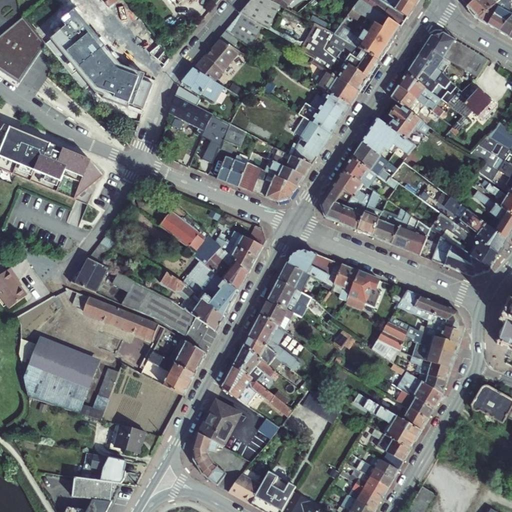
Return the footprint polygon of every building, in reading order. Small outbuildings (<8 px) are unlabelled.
[(269,0),(252,0),(240,13),(263,26),(268,29),(269,26),(279,5),(269,0)] [(269,0),(279,5),(285,9),(292,0),(307,0),(308,0),(307,0),(269,0)] [(360,0),(335,34),(381,60),(409,17),(381,0),(360,0)] [(381,0),(409,17),(419,0),(381,0)] [(472,16),(479,20),(490,10),(500,0),(475,0),(467,7),(472,16)] [(497,7),(504,0),(500,0),(490,10),(479,20),(488,25),(495,13),(493,11),(497,7)] [(488,25),(499,32),(511,17),(511,14),(501,9),(511,2),(511,1),(510,0),(504,0),(497,7),(493,11),(495,13),(488,25)] [(225,32),(239,40),(251,48),(263,26),(240,13),(225,32)] [(46,45),(23,17),(0,35),(0,69),(20,83),(46,45)] [(511,17),(499,32),(511,39),(511,17)] [(328,50),(346,62),(369,78),(381,60),(335,34),(315,24),(305,42),(301,48),(302,48),(322,60),(328,50)] [(269,26),(268,29),(301,48),(305,42),(299,43),(269,26)] [(239,40),(225,32),(219,39),(234,48),(239,40)] [(432,64),(443,74),(448,66),(441,62),(443,58),(477,78),(488,61),(445,34),(432,37),(420,55),(432,64)] [(219,39),(194,70),(215,82),(240,52),(234,48),(219,39)] [(166,45),(156,51),(163,63),(173,58),(166,45)] [(317,87),(330,95),(350,107),(360,92),(339,78),(319,64),(322,60),(302,48),(300,52),(314,59),(312,62),(327,72),(317,87)] [(339,78),(360,92),(369,78),(346,62),(328,50),(322,60),(319,64),(339,78)] [(432,64),(420,55),(407,75),(430,91),(436,83),(446,89),(451,82),(443,74),(432,64)] [(126,59),(95,80),(105,94),(117,85),(120,91),(139,78),(126,59)] [(224,88),(215,82),(194,70),(183,81),(193,88),(192,90),(201,95),(202,94),(215,102),(224,88)] [(430,91),(407,75),(399,87),(440,118),(444,120),(448,114),(437,106),(441,100),(430,91)] [(276,86),(270,82),(264,91),(270,95),(276,86)] [(175,97),(196,107),(200,100),(179,87),(175,97)] [(399,87),(392,99),(403,108),(427,126),(432,120),(436,123),(440,118),(399,87)] [(448,93),(441,100),(463,117),(451,131),(457,136),(463,129),(464,130),(470,123),(467,119),(473,112),(483,121),(496,107),(495,103),(492,101),(489,101),(479,91),(468,103),(458,93),(454,97),(448,93)] [(306,104),(299,115),(304,118),(332,135),(350,107),(330,95),(326,101),(317,96),(311,106),(306,104)] [(175,97),(169,114),(198,129),(197,132),(212,140),(214,136),(217,130),(222,133),(224,134),(229,124),(196,107),(175,97)] [(392,118),(394,119),(388,127),(407,141),(415,129),(425,136),(430,128),(427,126),(403,108),(401,111),(398,109),(395,110),(392,114),(392,118)] [(292,156),(292,157),(312,166),(332,135),(304,118),(294,133),(302,138),(297,145),(294,143),(289,154),(292,156)] [(381,156),(385,148),(390,151),(394,145),(409,155),(412,152),(416,147),(407,141),(388,127),(378,120),(363,143),(381,156)] [(511,131),(498,124),(494,132),(487,138),(511,151),(509,154),(511,156),(511,131)] [(231,125),(224,141),(241,148),(247,133),(231,125)] [(92,161),(10,127),(0,152),(0,168),(75,199),(103,175),(92,161)] [(222,133),(217,130),(214,136),(219,139),(222,133)] [(485,163),(479,173),(492,182),(499,170),(511,177),(511,178),(508,185),(510,187),(507,193),(509,194),(511,195),(511,166),(505,162),(509,154),(511,151),(487,138),(471,155),(485,163)] [(353,158),(378,177),(385,166),(395,173),(398,169),(381,156),(363,143),(353,158)] [(278,150),(273,162),(305,177),(312,166),(292,157),(278,150)] [(409,155),(404,162),(413,168),(421,159),(412,152),(409,155)] [(226,158),(218,179),(239,187),(248,163),(249,161),(237,156),(235,162),(226,158)] [(267,166),(264,171),(298,187),(305,177),(273,162),(261,156),(258,162),(267,166)] [(353,158),(344,171),(364,184),(372,190),(376,185),(386,193),(390,187),(396,190),(400,185),(391,178),(387,183),(378,177),(353,158)] [(298,187),(264,171),(248,163),(239,187),(278,203),(290,200),(298,187)] [(332,189),(354,200),(368,206),(371,198),(367,195),(367,196),(359,191),(364,184),(344,171),(332,189)] [(511,216),(511,195),(509,194),(508,197),(485,181),(483,184),(488,188),(486,190),(495,196),(495,200),(493,203),(511,216)] [(325,218),(339,223),(354,200),(332,189),(322,206),(325,218)] [(495,232),(508,241),(511,233),(511,216),(493,203),(478,191),(474,197),(492,211),(491,213),(501,221),(495,232)] [(372,237),(383,212),(375,209),(380,196),(374,192),(371,198),(368,206),(358,231),(372,237)] [(495,232),(451,198),(445,207),(460,219),(460,220),(461,222),(458,227),(499,255),(508,241),(495,232)] [(354,200),(339,223),(358,231),(368,206),(354,200)] [(406,213),(401,210),(398,217),(383,211),(383,212),(372,237),(392,245),(406,213)] [(249,274),(216,243),(187,216),(183,220),(172,212),(160,226),(195,254),(194,256),(200,262),(239,292),(249,274)] [(406,250),(413,233),(418,221),(406,213),(392,245),(406,250)] [(442,238),(453,245),(445,266),(473,277),(489,272),(499,255),(458,227),(441,214),(431,229),(442,238)] [(427,238),(431,229),(423,225),(418,221),(413,233),(406,250),(432,261),(439,244),(432,241),(432,240),(427,238)] [(118,243),(123,245),(130,233),(115,222),(107,235),(118,243)] [(263,229),(256,226),(249,239),(225,226),(218,238),(257,259),(267,241),(263,229)] [(89,260),(103,266),(118,243),(107,235),(89,260)] [(216,243),(249,274),(257,259),(218,238),(216,243)] [(445,266),(453,245),(442,238),(439,244),(432,261),(445,266)] [(335,263),(305,250),(293,254),(288,264),(310,275),(327,284),(335,263)] [(89,260),(71,283),(76,285),(89,260)] [(103,266),(89,260),(76,285),(97,293),(109,269),(103,266)] [(239,292),(200,262),(183,283),(226,318),(239,292)] [(335,285),(342,265),(335,263),(327,284),(326,286),(333,290),(335,285)] [(288,264),(279,281),(301,293),(310,275),(288,264)] [(350,295),(359,272),(342,265),(335,285),(336,286),(334,292),(341,294),(339,300),(348,303),(350,295)] [(0,276),(0,295),(10,309),(27,296),(21,287),(23,286),(10,269),(0,276)] [(359,272),(350,295),(366,305),(375,308),(380,296),(375,294),(377,291),(380,281),(359,272)] [(181,307),(197,318),(218,333),(226,318),(183,283),(168,273),(161,283),(176,293),(177,292),(186,299),(181,307)] [(158,321),(186,337),(197,318),(181,307),(175,303),(119,274),(114,285),(129,293),(123,306),(158,321)] [(301,293),(279,281),(268,301),(294,313),(302,318),(312,299),(301,293)] [(402,300),(408,292),(399,288),(392,299),(400,303),(402,300)] [(408,292),(402,300),(415,307),(421,297),(408,292)] [(153,339),(159,325),(78,293),(73,305),(85,310),(84,312),(153,339)] [(349,303),(348,304),(363,311),(366,305),(350,295),(348,303),(349,303)] [(445,327),(464,333),(465,327),(458,312),(421,297),(415,307),(402,300),(400,303),(398,308),(429,321),(445,327)] [(497,339),(496,341),(498,342),(497,344),(499,344),(500,342),(501,343),(501,345),(503,346),(503,344),(511,347),(511,300),(508,299),(507,302),(509,303),(508,303),(509,306),(505,316),(503,317),(502,318),(501,318),(500,321),(503,322),(505,326),(504,327),(501,328),(499,334),(500,337),(499,340),(497,339)] [(294,313),(268,301),(260,316),(278,325),(284,331),(294,313)] [(284,331),(278,325),(260,316),(249,336),(267,346),(278,355),(276,358),(289,368),(290,369),(297,361),(278,346),(286,332),(284,331)] [(409,338),(414,343),(456,356),(460,345),(428,335),(419,331),(392,318),(388,323),(407,333),(406,337),(409,338)] [(464,333),(445,327),(429,321),(427,328),(421,326),(419,331),(428,335),(460,345),(464,333)] [(372,350),(385,358),(392,349),(398,352),(401,353),(403,344),(406,337),(407,333),(388,323),(372,350)] [(351,336),(343,330),(334,343),(340,350),(344,345),(351,336)] [(267,346),(249,336),(244,347),(260,360),(275,371),(278,367),(286,372),(289,368),(276,358),(278,355),(267,346)] [(349,349),(356,339),(351,336),(344,345),(349,349)] [(102,421),(120,373),(109,369),(95,409),(82,405),(100,359),(42,337),(39,345),(22,339),(20,354),(25,379),(29,398),(79,414),(102,421)] [(170,360),(196,374),(206,354),(182,339),(176,349),(182,353),(181,355),(174,352),(170,360)] [(410,356),(412,357),(452,370),(456,356),(414,343),(410,356)] [(260,360),(244,347),(235,364),(249,376),(257,366),(271,378),(276,372),(275,371),(260,360)] [(398,352),(392,349),(385,358),(391,362),(398,352)] [(153,352),(142,374),(184,397),(196,374),(170,360),(153,352)] [(419,373),(421,374),(448,382),(452,370),(412,357),(410,362),(422,366),(419,373)] [(293,412),(249,376),(235,364),(222,388),(248,406),(257,394),(288,418),(293,412)] [(405,371),(394,364),(392,368),(402,375),(405,371)] [(402,391),(416,399),(434,410),(443,395),(419,380),(407,372),(398,388),(402,391)] [(448,382),(421,374),(419,380),(443,395),(448,382)] [(301,401),(312,386),(306,382),(300,391),(298,389),(293,395),(301,401)] [(511,399),(488,387),(486,386),(485,386),(483,387),(481,389),(471,407),(472,410),(477,413),(480,411),(503,424),(507,417),(511,419),(511,399)] [(434,410),(416,399),(402,391),(397,401),(410,409),(429,420),(434,410)] [(326,420),(333,424),(342,410),(334,406),(328,402),(311,392),(303,407),(319,416),(326,420)] [(422,431),(380,407),(359,394),(354,403),(364,409),(388,423),(390,426),(387,426),(384,432),(385,435),(411,451),(422,431)] [(217,401),(200,434),(218,445),(224,448),(242,414),(217,401)] [(383,402),(380,407),(422,431),(429,420),(410,409),(407,415),(383,402)] [(279,428),(266,419),(262,426),(274,435),(279,428)] [(116,424),(110,448),(115,449),(116,447),(140,453),(146,432),(116,424)] [(274,435),(262,426),(258,431),(271,440),(274,435)] [(385,435),(375,430),(372,435),(381,441),(378,447),(387,452),(388,453),(383,461),(399,471),(411,451),(385,435)] [(216,453),(218,445),(200,434),(198,434),(193,449),(195,461),(203,475),(218,486),(227,474),(215,465),(208,454),(216,453)] [(92,480),(102,481),(122,483),(125,478),(126,472),(125,469),(127,462),(86,454),(82,479),(92,480)] [(375,457),(370,466),(394,480),(399,471),(383,461),(375,457)] [(357,470),(360,472),(389,488),(394,480),(370,466),(366,463),(362,461),(357,470)] [(355,469),(349,480),(382,500),(389,488),(360,472),(357,470),(355,469)] [(261,487),(251,505),(263,511),(282,511),(294,492),(296,488),(270,472),(261,487)] [(347,494),(349,495),(376,511),(382,500),(349,480),(340,475),(338,478),(351,486),(347,494)] [(251,505),(261,487),(242,476),(229,492),(251,505)] [(82,479),(75,479),(73,497),(94,500),(112,502),(116,495),(91,490),(92,480),(82,479)] [(102,481),(92,480),(91,490),(116,495),(122,483),(102,481)] [(424,511),(435,494),(423,487),(407,511),(424,511)] [(318,511),(321,508),(294,492),(282,511),(318,511)] [(342,507),(344,509),(349,511),(374,511),(376,511),(349,495),(342,507)] [(68,508),(66,511),(107,511),(112,502),(94,500),(88,510),(68,508)]
